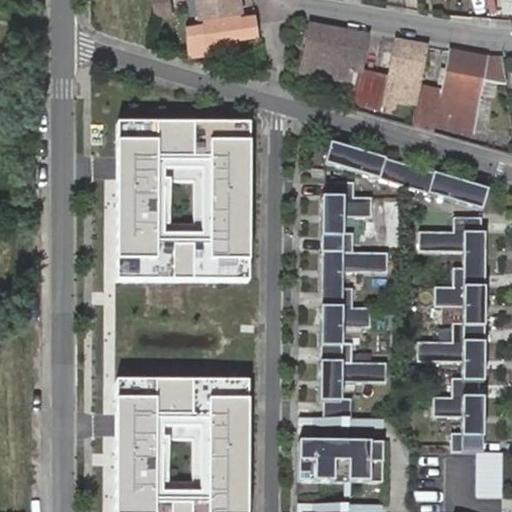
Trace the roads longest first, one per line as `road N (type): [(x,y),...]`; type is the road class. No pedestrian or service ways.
road 1 (residential): [(63,40),(67,511)]
road 2 (residential): [(278,104),(278,511)]
road 3 (residential): [(511,174),(278,104)]
road 4 (residential): [(286,0),(511,41)]
road 5 (residential): [(278,104),(63,40)]
